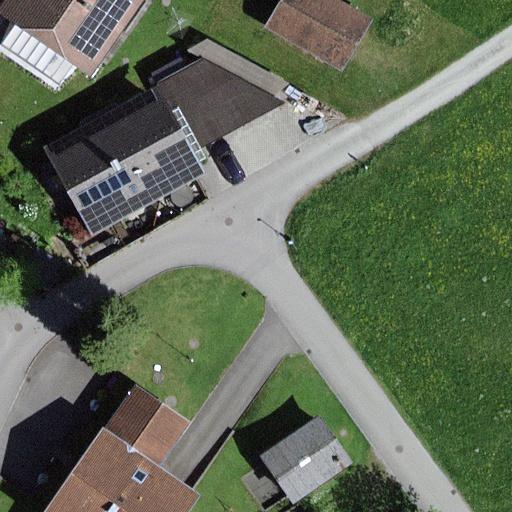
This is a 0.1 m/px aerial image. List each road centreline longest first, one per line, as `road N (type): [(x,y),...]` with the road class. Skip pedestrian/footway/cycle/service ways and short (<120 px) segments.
road 1 (residential): [(459,511),(238,210)]
road 2 (residential): [(238,210),(3,335)]
road 3 (track): [(511,46),(370,132)]
road 4 (residential): [(370,132),(238,210)]
